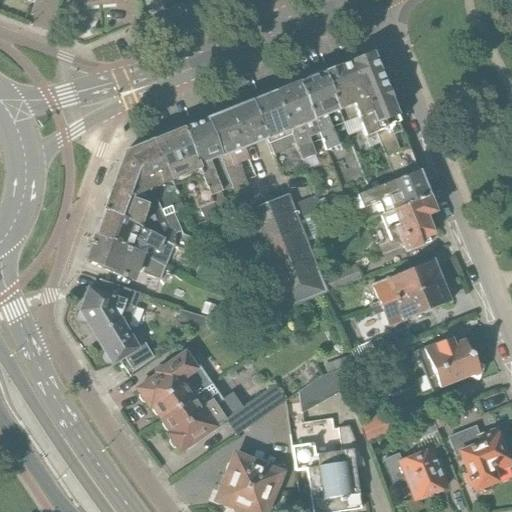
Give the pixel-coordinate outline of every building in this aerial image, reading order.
[(394,182),(419,173),(409,147),(399,151),(393,137),(403,132),(375,62),(366,57),(350,64),(375,124),(373,125),(380,144),(394,182)] [(369,148),(380,144),(373,125),(375,124),(350,64),(322,75),(342,124),(343,124),(348,137),(362,131),(365,138),(369,148)] [(331,129),(342,124),(322,75),(299,85),(321,141),(325,152),(338,147),(331,129)] [(310,145),(321,141),(299,85),(274,95),(291,138),(294,145),(301,162),(302,162),(314,156),(310,145)] [(294,145),(291,138),(274,95),(251,104),(266,142),(267,146),(269,146),(274,156),(292,150),(291,146),(294,145)] [(246,150),(266,142),(251,104),(232,112),(246,150)] [(205,122),(232,188),(235,197),(249,192),(239,165),(249,161),(246,150),(232,112),(205,122)] [(221,193),(232,188),(205,122),(182,132),(214,205),(218,217),(228,213),(221,193)] [(197,211),(199,211),(214,205),(182,132),(156,142),(173,186),(175,186),(186,181),(197,211)] [(168,235),(172,236),(181,233),(174,216),(184,212),(173,186),(156,142),(136,150),(161,215),(168,235)] [(110,194),(161,215),(136,150),(127,154),(124,154),(124,157),(110,194)] [(383,215),(429,197),(419,173),(394,182),(357,196),(361,207),(363,210),(378,204),(383,215)] [(173,245),(172,236),(168,235),(161,215),(110,194),(103,213),(173,245)] [(308,245),(305,237),(289,196),(288,196),(243,214),(243,215),(242,215),(266,276),(275,300),(290,309),(327,295),(327,294),(321,279),(308,245)] [(429,197),(383,215),(381,216),(387,230),(386,230),(391,243),(398,240),(403,254),(430,243),(428,238),(433,236),(426,217),(435,214),(429,197)] [(219,218),(218,217),(214,205),(199,211),(205,223),(219,218)] [(103,213),(95,237),(144,256),(164,267),(165,267),(173,246),(173,245),(103,213)] [(144,256),(95,237),(85,264),(101,270),(101,271),(134,284),(139,267),(143,268),(140,274),(159,280),(164,267),(144,256)] [(368,306),(370,311),(441,283),(433,263),(416,269),(412,269),(407,270),(406,273),(388,280),(388,278),(370,286),(371,288),(372,288),(378,302),(368,306)] [(321,279),(327,294),(361,280),(355,266),(321,279)] [(80,322),(88,323),(106,352),(103,360),(105,364),(114,365),(139,349),(128,330),(130,326),(136,309),(135,309),(140,295),(102,282),(98,294),(88,290),(78,319),(80,322)] [(441,283),(370,311),(373,318),(383,314),(389,329),(402,323),(402,324),(406,323),(405,321),(449,304),(441,283)] [(176,327),(196,333),(212,321),(180,311),(176,327)] [(375,357),(397,348),(392,334),(370,343),(375,357)] [(422,349),(440,390),(468,378),(477,381),(482,368),(474,364),(469,355),(467,356),(461,343),(454,347),(451,339),(434,346),(434,345),(422,349)] [(162,422),(211,385),(207,378),(189,390),(182,380),(195,371),(184,355),(168,367),(164,363),(154,371),(155,372),(153,373),(155,379),(137,391),(139,394),(138,399),(142,404),(147,405),(149,408),(151,406),(152,407),(152,412),(155,417),(160,419),(162,422)] [(298,393),(301,414),(344,390),(337,373),(321,377),(298,393)] [(211,385),(162,422),(162,427),(165,431),(170,434),(170,435),(168,436),(170,440),(169,444),(172,449),(177,450),(179,453),(226,421),(216,406),(223,401),(211,385)] [(275,387),(226,421),(236,437),(286,403),(275,387)] [(367,442),(391,433),(384,415),(360,424),(367,442)] [(437,432),(431,418),(409,427),(414,441),(437,432)] [(313,511),(346,511),(361,510),(355,465),(363,462),(350,427),(338,428),(341,450),(330,451),(316,453),(315,445),(292,448),(296,472),(307,470),(313,511)] [(468,473),(463,475),(469,490),(473,488),(475,492),(498,483),(494,474),(510,468),(509,465),(511,461),(508,455),(504,454),(501,445),(502,441),(500,435),(496,433),(495,431),(479,437),(475,436),(470,438),(468,441),(457,446),(468,473)] [(399,455),(385,460),(394,485),(406,481),(414,502),(446,489),(431,450),(430,450),(401,461),(399,455)] [(262,463),(236,453),(217,501),(242,511),(264,511),(281,471),(276,469),(277,467),(263,461),(262,463)]
